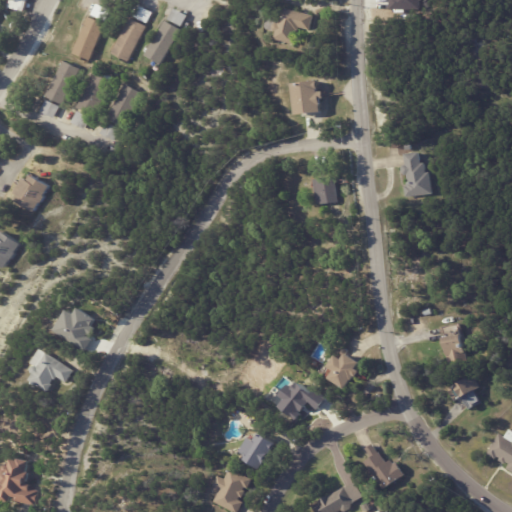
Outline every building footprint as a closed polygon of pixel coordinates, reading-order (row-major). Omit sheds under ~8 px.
[(27,0),(30,1),(27,12),(7,7),(8,0),(27,0)] [(107,8),(113,10),(108,21),(96,16),(101,5),(107,8)] [(156,13),(150,24),(138,18),(144,6),(156,13)] [(290,9),(317,16),(313,30),(303,27),(302,31),(300,31),(299,36),(300,36),(298,44),(278,39),(281,31),(272,29),(271,26),(272,22),(274,21),(275,21),(276,17),(284,19),(287,8),(290,9)] [(182,26),(171,19),(177,9),(188,17),(182,26)] [(108,24),(93,61),(77,54),(88,27),(85,25),(88,18),(91,20),(92,17),(108,24)] [(150,27),(132,62),(117,54),(135,20),(150,27)] [(181,28),(185,30),(165,65),(150,56),(169,21),(181,28)] [(65,63),(81,71),(63,106),(48,98),(65,63)] [(104,77),(112,81),(94,116),(79,108),(97,73),(104,77)] [(331,93),(331,96),(328,97),(328,102),(327,102),(327,111),(304,112),(301,81),(325,79),(326,91),(331,90),(331,93)] [(134,89),(142,94),(122,128),(106,118),(126,84),(134,89)] [(54,118),(42,112),(48,100),(60,106),(54,118)] [(84,127),(72,121),(79,110),(91,116),(85,128),(84,127)] [(112,139),(111,141),(96,133),(98,130),(100,131),(105,122),(117,130),(112,139)] [(419,154),(420,164),(424,164),(425,174),(428,174),(432,195),(406,198),(404,188),(406,188),(406,183),(407,183),(407,176),(405,176),(402,174),(402,169),(403,166),(406,166),(404,155),(419,153),(419,154)] [(340,176),(342,202),(322,203),(320,179),(318,179),(317,165),(332,164),(333,176),(335,176),(335,172),(339,172),(339,176),(340,176)] [(37,213),(20,203),(24,197),(20,195),(30,180),(33,182),(37,177),(53,188),(48,197),(48,198),(44,204),(43,204),(37,213)] [(7,270),(0,264),(0,238),(2,236),(5,239),(9,233),(25,245),(19,253),(20,254),(14,262),(13,261),(7,270)] [(87,335),(97,319),(79,308),(75,314),(67,309),(54,331),(85,350),(92,338),(87,335)] [(466,360),(466,361),(448,365),(446,356),(443,357),(440,341),(461,336),(466,360)] [(65,363),(76,370),(68,382),(59,376),(49,392),(32,380),(36,373),(35,372),(34,370),(37,366),(39,366),(35,363),(45,349),(65,363)] [(352,355),(363,363),(359,369),(363,372),(359,377),(358,376),(355,380),(354,380),(348,389),(334,379),(340,371),(334,367),(342,356),(347,360),(351,354),(352,355)] [(456,402),(454,403),(448,391),(476,375),(482,387),(456,402)] [(278,404),(297,419),(310,403),(318,409),(327,398),(316,390),(313,393),(297,380),(278,404)] [(277,441),(280,443),(269,459),(270,459),(267,464),(266,463),(261,469),(247,458),(250,454),(246,451),(256,437),(260,440),(266,433),(277,441)] [(505,437),(505,438),(511,441),(511,471),(508,469),(510,465),(507,463),(506,465),(500,461),(501,459),(498,457),(496,460),(488,455),(500,434),(505,437)] [(397,461),(399,464),(401,462),(410,475),(402,480),(402,482),(387,491),(369,463),(377,457),(371,448),(378,444),(384,453),(385,452),(392,463),(396,460),(397,461)] [(31,467),(30,471),(31,472),(29,482),(28,482),(28,483),(32,484),(31,488),(38,491),(34,506),(14,500),(14,502),(4,500),(7,490),(6,490),(5,487),(5,485),(3,482),(4,475),(7,469),(11,467),(15,467),(17,458),(23,460),(23,458),(33,460),(31,467)] [(245,495),(243,499),(242,498),(240,501),(245,504),(239,511),(232,511),(216,503),(219,498),(212,494),(221,477),(228,481),(234,469),(255,481),(250,490),(247,489),(245,491),(247,492),(245,495)] [(361,485),(368,497),(360,501),(362,503),(356,506),(357,508),(349,511),(315,511),(320,508),(318,504),(350,487),(350,488),(360,483),(361,485)]
